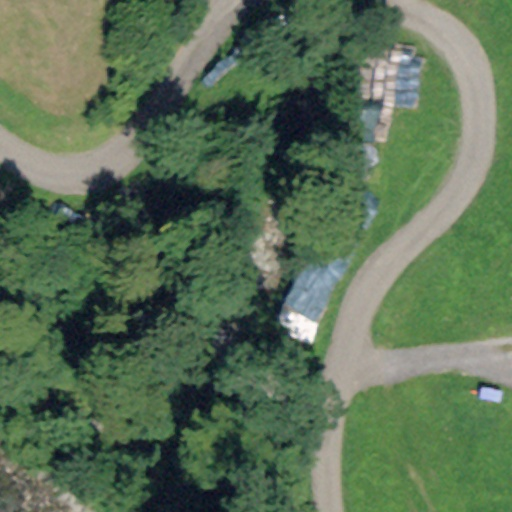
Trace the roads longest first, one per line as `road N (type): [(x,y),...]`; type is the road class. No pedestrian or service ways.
road 1 (track): [(397,2),(444,31),(480,89),(482,146),(459,193),(410,237),(362,299),(323,431),(327,511)]
road 2 (track): [(0,142),(50,169),(95,168),(134,142),(247,0)]
